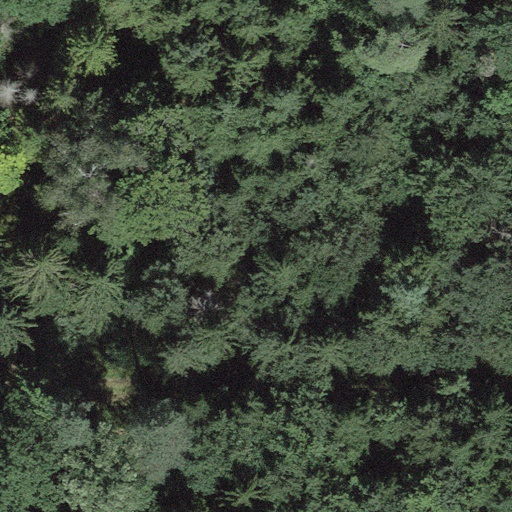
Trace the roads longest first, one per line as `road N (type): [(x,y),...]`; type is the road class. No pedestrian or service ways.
road 1 (track): [(511,358),(0,383)]
road 2 (track): [(511,346),(289,0)]
